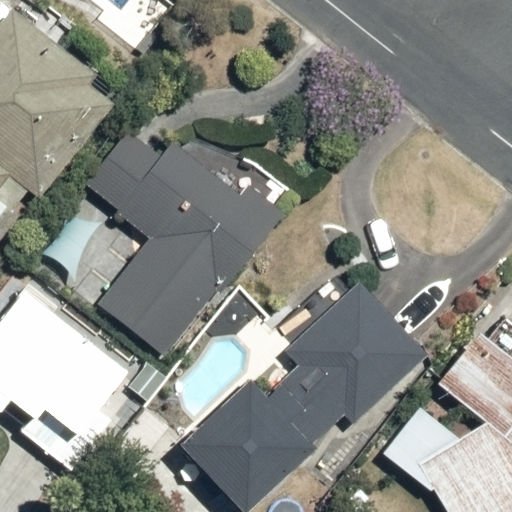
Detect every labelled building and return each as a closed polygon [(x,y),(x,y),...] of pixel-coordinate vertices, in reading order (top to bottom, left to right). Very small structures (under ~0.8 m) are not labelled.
[(0,232),(121,85),(23,6),(0,34),(0,232)] [(134,122),(87,187),(149,231),(98,302),(170,354),(279,202),(227,165),(221,173),(176,141),(171,149),(134,122)] [(79,476),(134,406),(122,396),(143,370),(53,300),(56,295),(29,274),(0,310),(0,403),(5,407),(11,399),(33,415),(20,431),(79,476)] [(361,275),(178,438),(244,511),(246,511),(428,350),(361,275)] [(511,511),(511,342),(491,323),(387,452),(437,485),(450,511),(511,511)]
